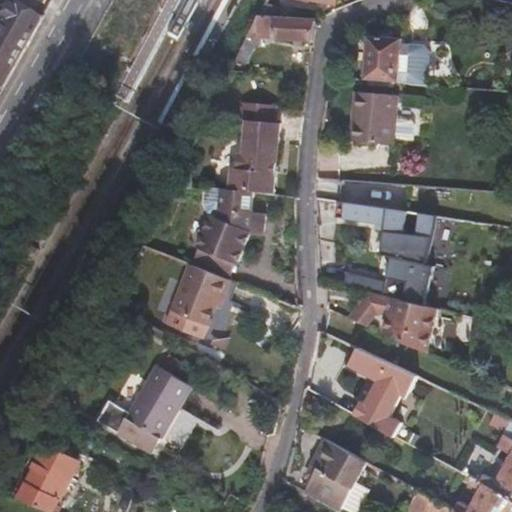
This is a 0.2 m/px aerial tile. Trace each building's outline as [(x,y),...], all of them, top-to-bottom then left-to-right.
[(0,88),(31,34),(41,17),(11,2),(4,15),(8,17),(5,21),(0,17),(0,88)] [(484,3),(481,18),(501,22),(504,7),(484,3)] [(311,41),(313,20),(257,16),(235,61),(244,64),(254,44),(257,44),(260,39),(311,41)] [(367,37),(362,78),(394,81),(422,84),(426,51),(421,45),(398,43),(398,40),(367,37)] [(357,140),(393,144),(394,139),(396,119),(398,96),(356,91),(353,120),(359,121),(357,140)] [(232,191),(252,193),(271,195),(280,123),(274,123),(276,105),(242,101),(240,118),(248,119),(242,154),(238,154),(236,167),(230,167),(228,191),(232,191)] [(415,120),(396,119),(394,139),(416,141),(418,124),(415,120)] [(351,140),(357,140),(359,121),(353,120),(351,140)] [(180,174),(173,188),(193,188),(193,167),(184,167),(180,174)] [(349,179),(348,201),(407,205),(408,182),(349,179)] [(228,191),(218,191),(217,213),(214,220),(207,218),(194,249),(235,267),(250,235),(262,236),(264,216),(250,214),(252,193),(232,191),(228,191)] [(425,265),(432,229),(429,217),(415,214),(411,235),(397,233),(401,212),(337,201),(335,217),(376,224),(375,230),(383,232),(380,255),(390,257),(425,265)] [(344,273),(341,287),(370,294),(393,299),(425,307),(434,267),(425,265),(390,257),(384,283),(344,273)] [(230,281),(193,266),(174,312),(206,326),(214,307),(218,298),(223,300),(230,281)] [(478,311),(491,315),(494,293),(482,290),(478,311)] [(370,294),(358,310),(351,321),(368,328),(377,316),(388,320),(393,299),(370,294)] [(218,309),(223,300),(218,298),(214,307),(218,309)] [(388,320),(385,335),(429,354),(440,310),(425,307),(393,299),(388,320)] [(365,398),(357,414),(400,436),(408,420),(397,414),(408,395),(412,397),(422,377),(363,346),(354,364),(381,378),(369,401),(365,398)] [(165,443),(159,440),(177,411),(182,413),(194,392),(159,370),(132,417),(111,405),(100,425),(156,458),(165,443)] [(177,411),(159,440),(165,443),(182,413),(177,411)] [(503,432),(506,438),(511,441),(511,421),(503,432)] [(485,476),(480,484),(493,491),(511,501),(511,441),(506,438),(500,448),(511,454),(511,458),(499,483),(485,476)] [(341,511),(368,465),(325,442),(311,468),(318,472),(305,495),(336,511),(341,511)] [(39,445),(15,496),(48,511),(49,511),(73,460),(39,445)] [(459,504),(454,511),(511,511),(511,501),(493,491),(480,484),(473,480),(468,488),(480,494),(471,510),(459,504)] [(453,511),(417,492),(408,511),(409,511),(453,511)]
